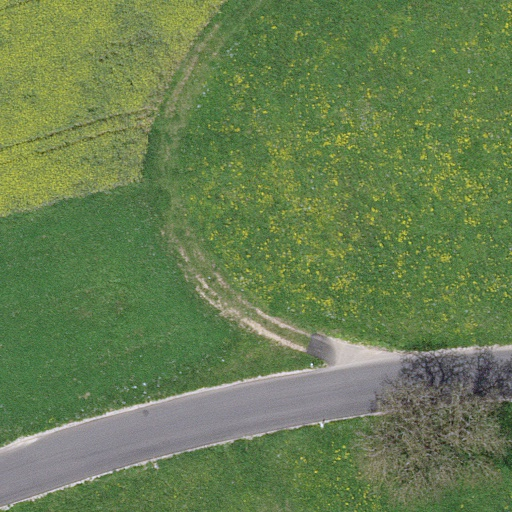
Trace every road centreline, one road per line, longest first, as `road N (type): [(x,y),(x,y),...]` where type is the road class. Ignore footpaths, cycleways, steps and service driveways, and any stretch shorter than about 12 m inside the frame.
road 1 (tertiary): [(0,487),(298,406),(511,384)]
road 2 (track): [(360,396),(288,347),(196,246),(178,127),(233,0)]
